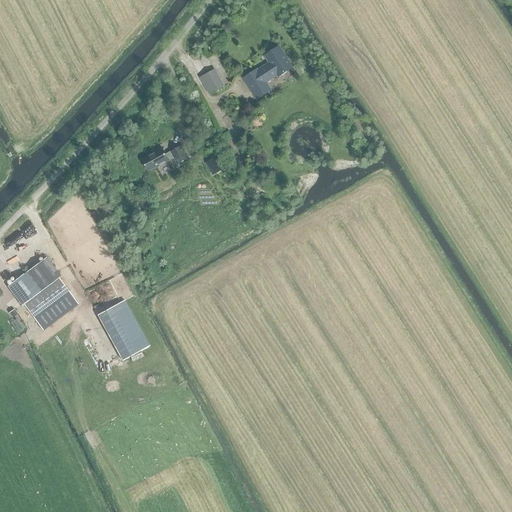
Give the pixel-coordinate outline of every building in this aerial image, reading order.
[(265,56),(269,63),(258,71),(257,70),(243,79),(257,100),(271,91),(265,83),(277,75),(280,79),(293,70),(278,47),(265,56)] [(199,78),(208,94),(222,86),(214,70),(199,78)] [(188,158),(181,145),(165,154),(161,147),(147,154),(148,155),(141,159),(147,171),(155,167),(156,168),(173,158),(177,164),(188,158)] [(215,158),(205,163),(210,171),(214,169),(216,174),(222,171),(215,158)] [(60,277),(46,258),(7,287),(21,306),(23,305),(33,318),(68,292),(58,279),(60,277)] [(14,309),(9,313),(12,318),(17,314),(14,309)]
